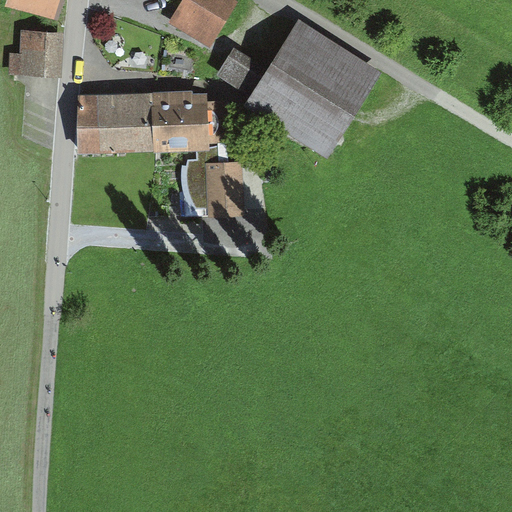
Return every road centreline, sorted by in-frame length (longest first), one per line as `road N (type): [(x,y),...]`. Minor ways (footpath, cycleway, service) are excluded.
road 1 (residential): [(73,0),(40,511)]
road 2 (track): [(511,139),(279,0)]
